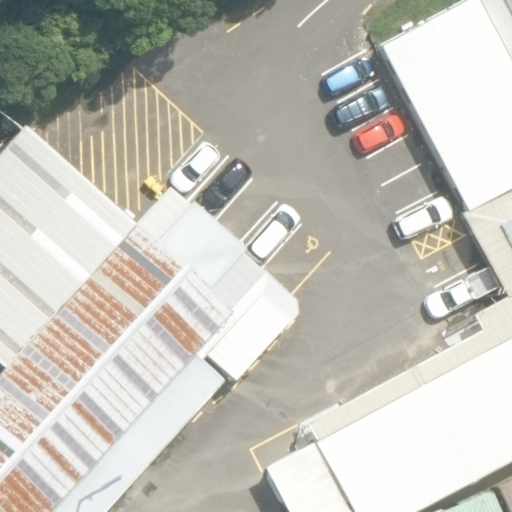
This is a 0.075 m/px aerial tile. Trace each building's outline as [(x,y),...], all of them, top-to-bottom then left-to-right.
[(511,182),(511,80),(470,0),(457,0),(373,47),(459,211),(511,182)] [(0,139),(0,511),(38,511),(42,508),(46,511),(99,511),(221,379),(190,350),(261,272),(165,184),(128,225),(15,123),(0,139)] [(467,314),(474,327),(301,424),(309,440),(511,328),(511,262),(491,224),(511,212),(511,182),(453,214),(498,295),(467,314)] [(511,212),(491,224),(511,262),(511,212)] [(221,379),(229,380),(292,310),(290,298),(261,272),(190,350),(221,379)] [(345,511),(408,511),(511,455),(511,328),(309,440),(345,511)] [(329,511),(296,449),(268,467),(267,480),(278,502),(293,507),(292,511),(329,511)] [(487,511),(511,498),(511,464),(473,486),(487,511)]
